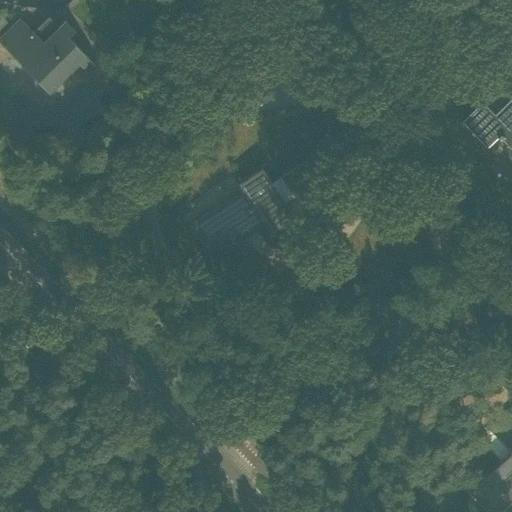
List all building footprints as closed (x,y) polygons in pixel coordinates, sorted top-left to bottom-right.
[(34,32),(20,18),(0,37),(0,41),(22,64),(29,57),(50,77),(52,75),(59,82),(86,54),(53,20),(46,20),(34,32)] [(293,49),(264,54),(267,72),(296,67),(293,49)] [(511,97),(496,113),(484,101),(463,121),(488,147),(497,138),(501,141),(503,139),(511,148),(511,146),(511,97)] [(292,212),(285,203),(318,181),(304,161),(272,182),(262,168),(238,184),(242,190),(240,192),(218,206),(200,216),(209,231),(200,237),(214,257),(242,239),(239,234),(241,233),(262,219),(267,228),(292,212)] [(511,451),(471,492),(491,511),(498,511),(511,498),(511,451)]
